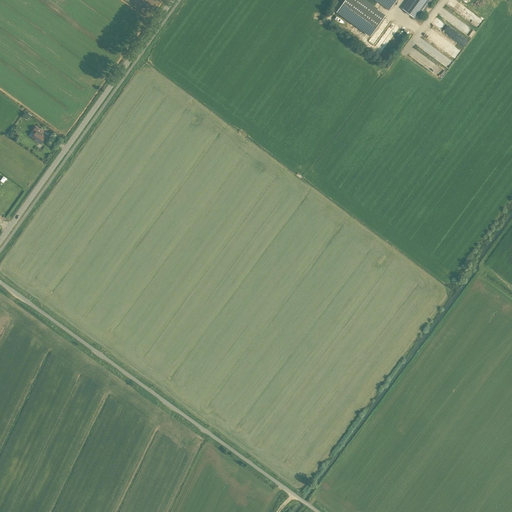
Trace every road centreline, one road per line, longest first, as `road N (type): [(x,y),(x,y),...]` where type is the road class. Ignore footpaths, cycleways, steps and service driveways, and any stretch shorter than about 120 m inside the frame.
road 1 (unclassified): [(318,511),(0,281)]
road 2 (track): [(511,298),(478,273),(309,505)]
road 3 (tertiary): [(0,240),(172,0)]
